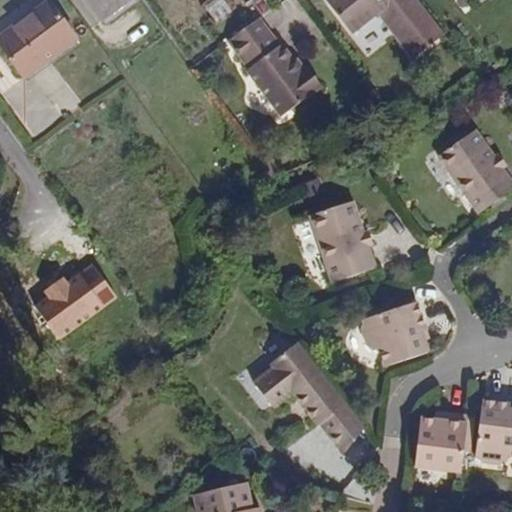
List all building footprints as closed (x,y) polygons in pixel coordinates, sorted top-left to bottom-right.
[(138,0),(81,0),(102,28),(140,1),(138,0)] [(217,22),(238,6),(233,0),(206,0),(202,3),(217,22)] [(415,0),(327,0),(325,2),(355,41),(380,21),(413,65),(446,40),(415,0)] [(0,32),(0,60),(17,84),(75,44),(46,1),(0,32)] [(267,15),(232,39),(290,121),(329,91),(316,72),(312,76),(267,15)] [(511,185),(471,130),(431,160),(475,219),(511,191),(511,185)] [(306,222),(326,287),(373,272),(352,207),(306,222)] [(369,351),(378,370),(425,355),(414,305),(359,322),(355,332),(362,348),(369,351)] [(297,341),(269,362),(272,367),(252,382),(271,406),(291,392),(316,425),(319,423),(341,454),(363,427),(297,341)] [(476,402),(472,466),(505,468),(506,459),(511,459),(511,410),(503,410),(503,404),(476,402)] [(415,420),(409,470),(455,476),(462,419),(429,416),(429,422),(415,420)] [(245,486),(188,498),(190,511),(259,511),(259,509),(250,511),(245,486)]
